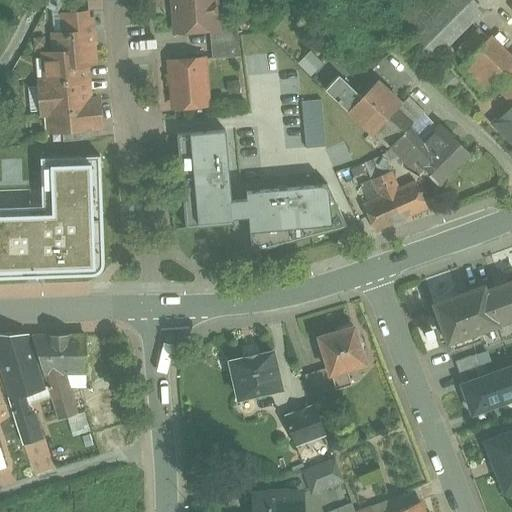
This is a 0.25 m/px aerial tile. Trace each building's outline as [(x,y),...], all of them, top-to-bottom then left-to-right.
[(81,0),(63,0),(56,14),(63,18),(65,17),(65,16),(82,15),(81,0)] [(217,0),(176,0),(174,0),(177,32),(211,30),(220,29),(220,27),(217,0)] [(416,0),(397,20),(425,47),(472,0),(416,0)] [(82,15),(65,16),(65,17),(67,34),(56,36),(58,55),(74,53),(73,49),(94,48),(90,14),(82,15)] [(239,26),(220,27),(220,29),(211,30),(212,44),(240,41),(239,26)] [(489,39),(480,29),(458,51),(467,60),(459,68),(488,97),(497,88),(511,102),(511,57),(492,36),(489,39)] [(240,41),(212,44),(213,58),(205,59),(213,59),(214,59),(242,56),(240,41)] [(58,55),(45,56),(49,85),(88,81),(87,64),(95,64),(94,48),(73,49),(74,53),(58,55)] [(307,51),(295,62),(306,73),(318,62),(307,51)] [(205,59),(171,62),(176,107),(209,105),(205,59)] [(339,75),(325,91),(351,112),(364,97),(339,75)] [(49,85),(40,85),(43,114),(51,113),(73,111),(72,104),(90,103),(88,81),(49,85)] [(364,97),(351,112),(375,134),(397,109),(373,87),(364,97)] [(323,101),(304,102),(306,146),(325,145),(323,101)] [(90,103),(72,104),(73,111),(51,113),(53,131),(63,130),(93,128),(101,127),(98,102),(90,103)] [(511,105),(494,123),(511,140),(511,105)] [(397,109),(375,134),(390,148),(413,123),(397,109)] [(471,152),(444,126),(427,144),(416,134),(398,153),(411,166),(418,159),(433,174),(443,163),(452,171),(471,152)] [(93,128),(63,130),(64,143),(94,140),(93,128)] [(225,131),(177,135),(186,229),(235,225),(234,218),(248,216),(252,252),(347,228),(328,185),(246,192),(247,199),(232,200),(225,131)] [(391,169),(384,155),(374,158),(382,176),(391,193),(400,189),(391,169)] [(43,206),(0,207),(0,279),(90,276),(97,275),(100,273),(102,271),(104,267),(104,263),(104,254),(101,156),(41,158),(43,206)] [(391,193),(382,176),(374,179),(382,197),(391,193)] [(400,189),(391,193),(404,219),(429,208),(417,181),(400,189)] [(382,197),(365,205),(376,231),(404,219),(391,193),(382,197)] [(511,281),(503,285),(511,307),(511,281)] [(486,286),(436,303),(452,350),(485,338),(482,330),(511,319),(511,307),(503,285),(487,290),(486,286)] [(351,323),(341,327),(339,331),(321,337),(332,372),(334,372),(339,388),(353,383),(348,367),(366,362),(355,325),(351,323)] [(13,333),(7,335),(6,333),(0,334),(0,355),(11,397),(17,421),(31,417),(25,393),(44,388),(29,332),(14,336),(13,333)] [(85,334),(33,335),(45,373),(67,373),(87,372),(87,338),(85,334)] [(261,351),(245,354),(246,359),(233,362),(241,398),(256,394),(257,399),(267,396),(266,392),(283,388),(274,352),(262,355),(261,351)] [(511,366),(460,386),(470,413),(491,405),(511,397),(511,366)] [(329,367),(307,374),(311,390),(313,396),(336,388),(329,367)] [(79,414),(67,373),(45,373),(59,420),(79,414)] [(491,405),(470,413),(474,424),(495,416),(491,405)] [(318,412),(289,423),(298,445),(326,434),(318,412)] [(23,442),(44,436),(39,415),(31,417),(17,421),(23,442)] [(511,432),(488,442),(507,489),(511,487),(511,432)] [(337,460),(306,471),(314,492),(345,480),(337,460)] [(303,511),(303,494),(256,496),(256,511),(303,511)] [(425,511),(422,502),(395,511),(425,511)]
